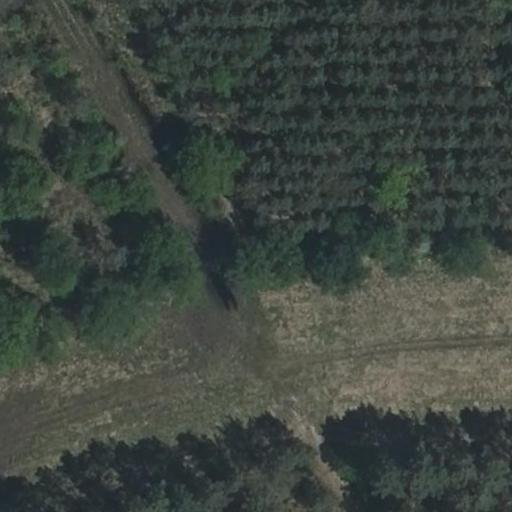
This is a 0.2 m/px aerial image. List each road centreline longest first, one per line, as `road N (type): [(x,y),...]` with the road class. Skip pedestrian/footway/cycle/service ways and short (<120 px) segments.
road 1 (track): [(336,511),(46,0)]
road 2 (track): [(0,432),(250,365),(511,361)]
